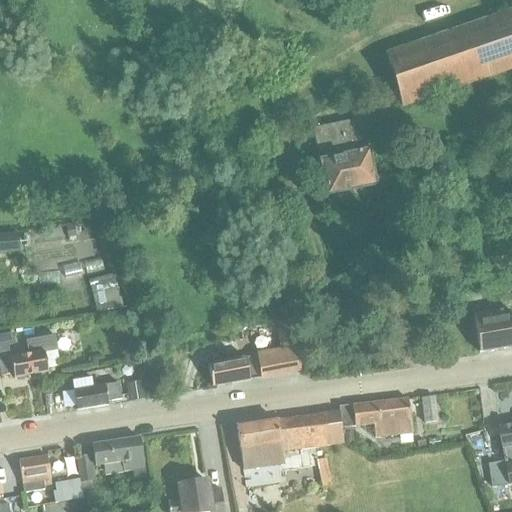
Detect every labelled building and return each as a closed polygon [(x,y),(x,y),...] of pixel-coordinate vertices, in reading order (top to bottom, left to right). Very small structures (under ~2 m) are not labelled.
[(511,10),(384,54),(402,108),(511,70),(511,10)] [(348,190),(372,185),(359,120),(312,129),(319,163),(320,163),(326,194),(330,193),(331,201),(349,198),(348,190)] [(0,236),(0,253),(18,251),(16,235),(0,236)] [(116,271),(92,278),(102,310),(126,303),(116,271)] [(511,317),(502,319),(501,311),(478,315),(478,310),(472,311),(479,353),(511,348),(511,317)] [(0,376),(12,374),(13,379),(47,372),(44,354),(56,351),(53,337),(25,342),(28,355),(9,358),(7,345),(14,344),(12,333),(0,334),(0,376)] [(208,366),(212,387),(299,371),(295,347),(257,355),(258,357),(246,359),(246,360),(208,366)] [(90,377),(71,381),(73,392),(76,410),(77,411),(85,410),(107,406),(107,403),(120,400),(117,385),(92,389),(90,377)] [(151,378),(130,378),(130,396),(151,396),(151,378)] [(511,382),(499,384),(502,411),(511,410),(511,382)] [(421,399),(424,424),(437,422),(433,398),(421,399)] [(339,412),(338,412),(340,429),(373,426),(374,438),(399,436),(399,433),(411,432),(407,400),(351,406),(338,408),(339,412)] [(340,429),(338,412),(297,419),(276,422),(236,428),(242,471),(269,467),(267,455),(281,453),(299,451),(314,449),(342,443),(340,429)] [(508,451),(509,461),(489,465),(493,488),(511,484),(511,429),(503,431),(507,451),(508,451)] [(91,446),(95,467),(121,463),(122,473),(132,472),(134,488),(146,486),(144,470),(139,439),(91,446)] [(90,456),(76,458),(80,484),(94,482),(90,456)] [(18,462),(23,490),(26,508),(39,506),(37,492),(44,491),(43,486),(50,485),(45,458),(18,462)] [(316,465),(281,470),(283,479),(319,473),(321,487),(339,484),(337,470),(333,471),(332,467),(327,468),(325,460),(316,461),(316,465)] [(52,492),(54,505),(82,500),(78,479),(53,484),(55,491),(52,492)] [(221,511),(219,490),(207,491),(206,482),(178,486),(180,501),(168,503),(169,511),(221,511)] [(54,505),(41,507),(41,511),(83,511),(84,511),(82,500),(54,505)]
